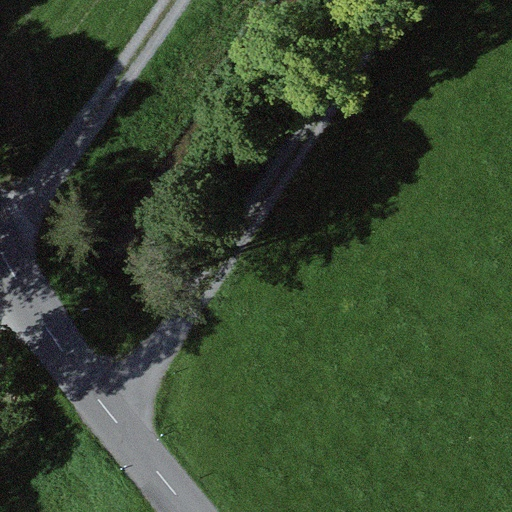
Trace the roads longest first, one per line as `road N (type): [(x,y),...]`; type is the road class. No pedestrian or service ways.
road 1 (track): [(386,0),(119,422)]
road 2 (tertiary): [(0,236),(24,292),(95,399),(194,511)]
road 3 (track): [(0,275),(171,0)]
